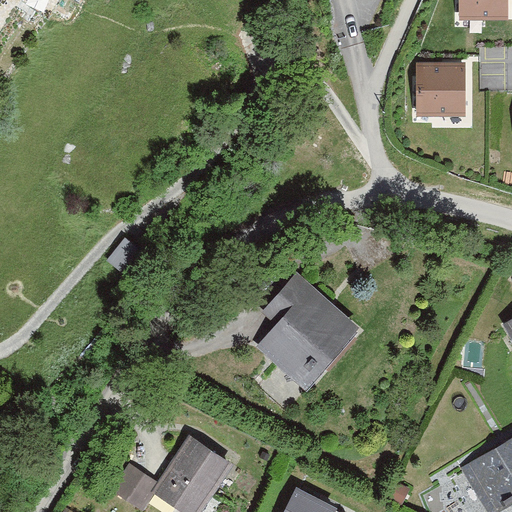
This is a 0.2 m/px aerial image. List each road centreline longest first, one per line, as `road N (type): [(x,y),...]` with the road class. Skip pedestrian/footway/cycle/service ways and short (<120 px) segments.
road 1 (residential): [(396,194),(281,221),(220,263),(155,335),(46,511)]
road 2 (residential): [(396,194),(379,166),(367,96),(413,0)]
